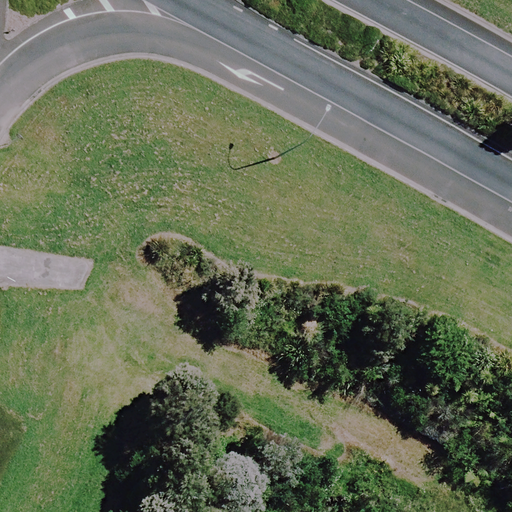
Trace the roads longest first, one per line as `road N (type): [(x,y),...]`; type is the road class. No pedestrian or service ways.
road 1 (residential): [(308,66),(136,31),(81,32),(0,83)]
road 2 (primary): [(511,181),(308,66)]
road 3 (primary): [(308,66),(178,0)]
road 4 (primary): [(392,0),(511,61)]
